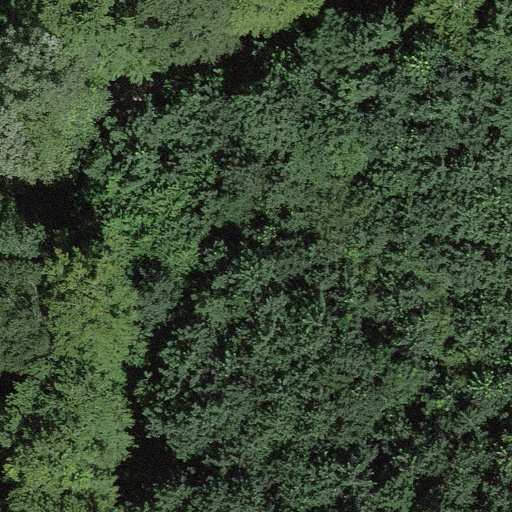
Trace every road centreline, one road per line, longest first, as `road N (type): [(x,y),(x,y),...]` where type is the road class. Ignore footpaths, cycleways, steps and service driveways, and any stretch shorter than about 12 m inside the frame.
road 1 (track): [(0,167),(171,79),(373,0)]
road 2 (track): [(97,117),(157,0)]
